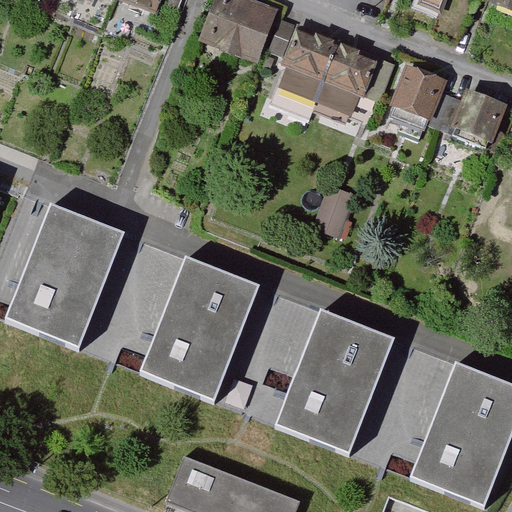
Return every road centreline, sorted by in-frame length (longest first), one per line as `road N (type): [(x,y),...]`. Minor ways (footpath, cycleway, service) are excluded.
road 1 (residential): [(511,376),(133,222),(122,202),(199,0)]
road 2 (residential): [(511,88),(281,0)]
